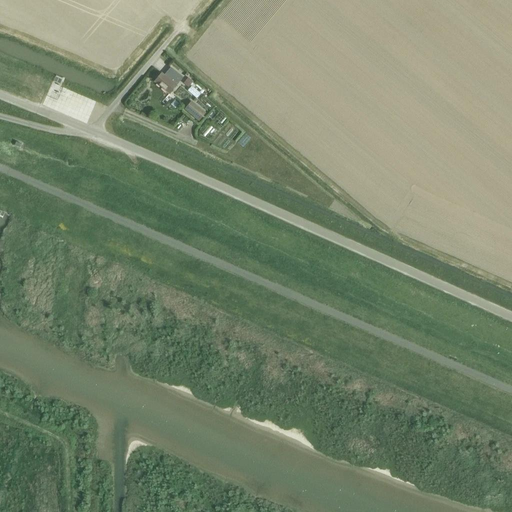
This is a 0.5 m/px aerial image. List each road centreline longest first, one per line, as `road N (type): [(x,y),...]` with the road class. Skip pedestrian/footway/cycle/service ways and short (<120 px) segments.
road 1 (unclassified): [(511,315),(92,131)]
road 2 (unclassified): [(92,131),(184,24)]
